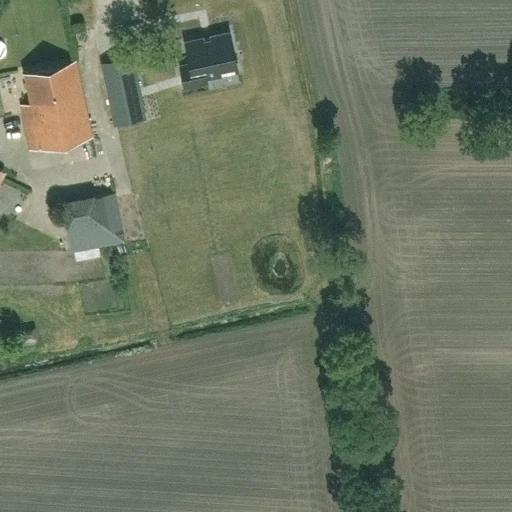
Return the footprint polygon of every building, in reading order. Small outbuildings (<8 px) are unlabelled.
[(191,62),(180,65),(185,85),(207,80),(206,76),(221,73),(220,67),(234,64),(235,69),(237,69),(233,52),(234,52),(233,48),(233,49),(229,32),(211,36),(212,38),(203,40),(203,37),(186,41),(191,62)] [(120,59),(102,63),(115,124),(146,117),(134,63),(122,66),(120,59)] [(29,150),(91,136),(75,61),(23,72),(31,108),(21,110),(29,150)] [(260,107),(135,127),(140,157),(265,136),(260,107)] [(275,183),(268,146),(231,152),(233,164),(210,168),(215,194),(275,183)] [(71,251),(125,241),(115,191),(62,201),(71,251)]
